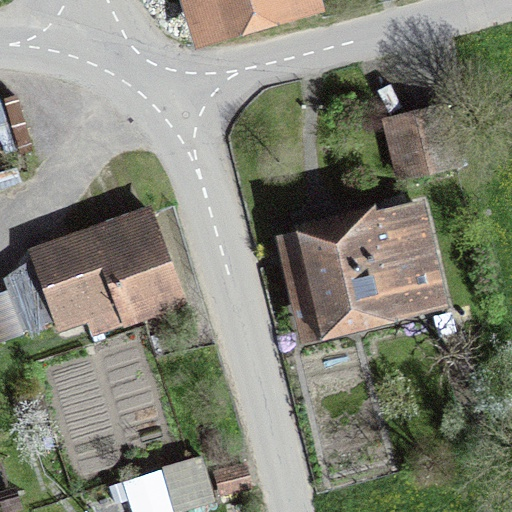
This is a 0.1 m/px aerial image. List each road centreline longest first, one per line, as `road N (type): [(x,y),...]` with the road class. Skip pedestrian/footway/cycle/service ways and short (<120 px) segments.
road 1 (tertiary): [(284,511),(215,228),(161,91)]
road 2 (unclassified): [(161,91),(511,0)]
